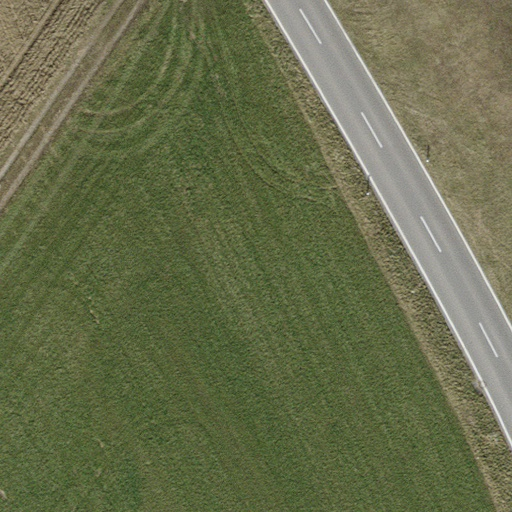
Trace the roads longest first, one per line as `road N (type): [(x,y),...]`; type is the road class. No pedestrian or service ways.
road 1 (tertiary): [(299,0),(511,376)]
road 2 (track): [(126,0),(0,170)]
